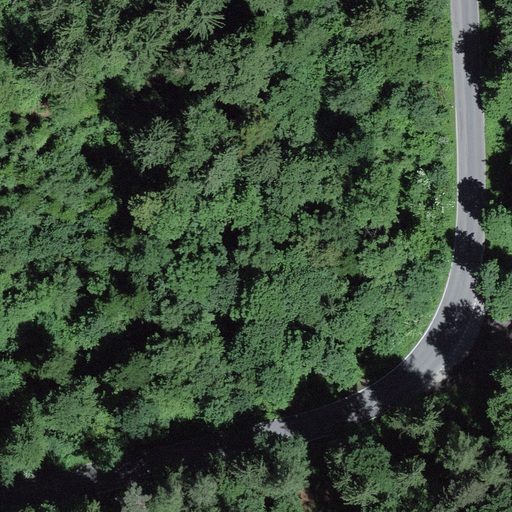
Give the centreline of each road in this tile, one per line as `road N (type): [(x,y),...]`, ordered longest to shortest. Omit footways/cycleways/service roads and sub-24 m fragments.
road 1 (secondary): [(464,0),(472,171),(466,281),(452,330),(413,378),(323,429),(0,502)]
road 2 (track): [(390,395),(189,379),(0,400)]
